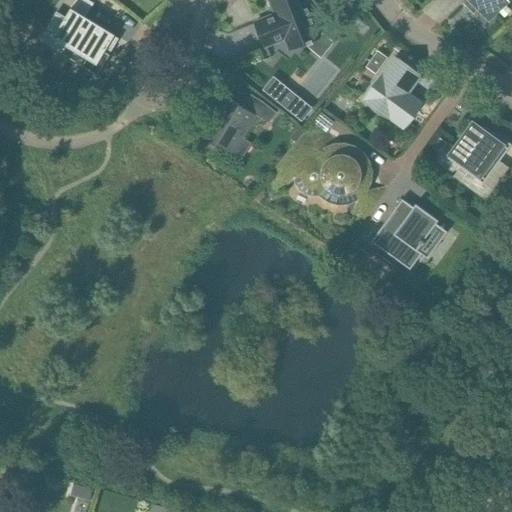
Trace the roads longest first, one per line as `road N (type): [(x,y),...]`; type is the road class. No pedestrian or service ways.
road 1 (residential): [(385,0),(401,23),(511,96)]
road 2 (residential): [(143,102),(175,99),(214,0)]
road 3 (residential): [(197,0),(135,69),(133,88),(143,102)]
